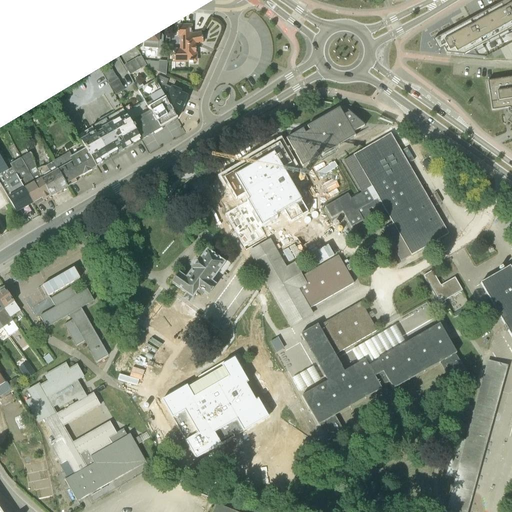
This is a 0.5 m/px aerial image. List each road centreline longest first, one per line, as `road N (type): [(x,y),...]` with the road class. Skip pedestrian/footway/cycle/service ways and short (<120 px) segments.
road 1 (residential): [(0,257),(212,132)]
road 2 (secondary): [(357,74),(511,179)]
road 3 (secondary): [(511,165),(368,60)]
road 4 (residential): [(212,132),(205,105),(233,30),(233,4)]
road 5 (residential): [(318,59),(220,118),(212,132)]
road 6 (residential): [(212,132),(326,71)]
